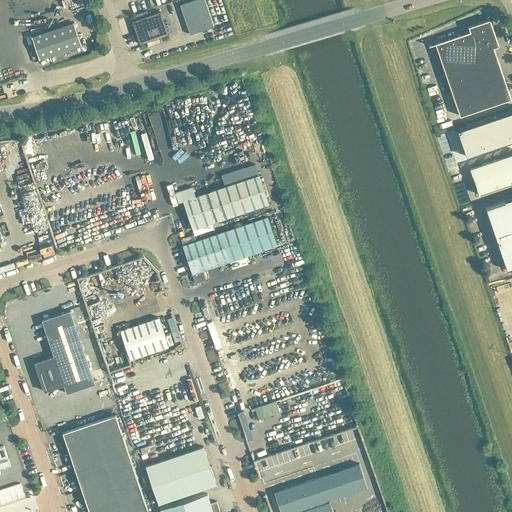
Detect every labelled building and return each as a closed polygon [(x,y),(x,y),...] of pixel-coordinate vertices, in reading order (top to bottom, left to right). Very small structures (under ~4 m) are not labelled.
[(214,26),(205,0),(194,0),(180,5),(190,34),(206,29),(214,26)] [(147,10),(136,14),(137,19),(149,15),(147,10)] [(168,34),(161,11),(132,21),(140,44),(168,34)] [(493,29),(490,19),(480,22),(469,26),(470,31),(468,32),(460,34),(458,35),(451,38),(448,38),(441,41),(439,42),(436,43),(437,46),(446,74),(497,57),(494,47),(499,45),(493,29)] [(73,23),(33,37),(40,59),(81,45),(73,23)] [(511,98),(497,57),(446,74),(460,116),(511,98)] [(511,111),(458,130),(467,157),(511,141),(511,111)] [(511,153),(509,155),(470,168),(479,194),(511,183),(511,153)] [(269,203),(259,175),(195,196),(192,187),(175,193),(178,202),(183,200),(193,229),(269,203)] [(511,198),(486,207),(507,270),(511,268),(511,198)] [(246,256),(277,245),(268,216),(221,232),(183,245),(192,274),(196,283),(206,279),(203,270),(230,261),(246,256)] [(194,234),(181,238),(183,244),(195,240),(194,234)] [(104,273),(78,280),(83,295),(112,287),(110,282),(107,283),(104,273)] [(35,363),(45,390),(64,384),(67,393),(95,383),(70,310),(42,320),(54,356),(35,363)] [(159,317),(120,330),(130,359),(168,346),(159,317)] [(199,405),(194,407),(198,419),(204,417),(199,405)] [(89,511),(139,511),(148,509),(116,414),(63,432),(89,511)] [(195,439),(207,435),(204,428),(193,432),(195,439)] [(216,484),(203,446),(146,466),(159,504),(216,484)] [(8,459),(0,461),(0,473),(0,471),(0,468),(10,465),(8,459)] [(293,511),(330,500),(368,487),(359,463),(321,476),(274,492),(280,511),(293,511)] [(22,483),(0,490),(0,504),(26,496),(22,483)] [(220,511),(217,501),(211,503),(208,493),(160,509),(161,511),(220,511)] [(333,511),(330,500),(293,511),(333,511)]
